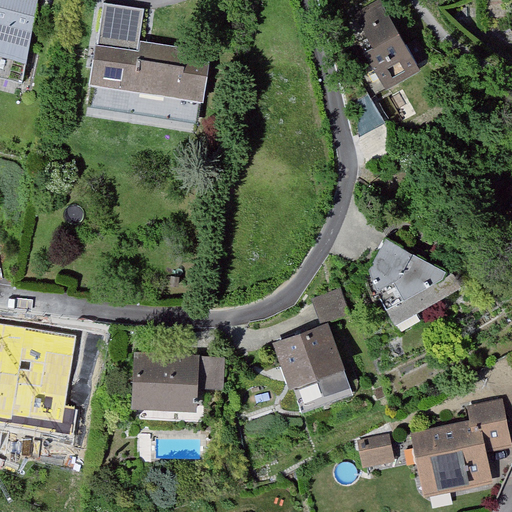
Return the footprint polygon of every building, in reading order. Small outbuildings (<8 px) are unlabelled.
[(41,0),(0,0),(0,3),(0,81),(19,86),(41,0)] [(144,6),(107,0),(103,0),(97,37),(137,44),(144,6)] [(380,7),(352,22),(391,94),(432,72),(419,47),(405,55),(380,7)] [(139,47),(97,40),(91,79),(202,97),(208,58),(188,55),(190,46),(140,38),(139,47)] [(511,184),(499,194),(511,210),(511,184)] [(447,279),(386,245),(373,277),(390,315),(447,279)] [(344,294),(317,304),(327,330),(273,350),(292,399),(350,377),(332,329),(354,321),(344,294)] [(0,388),(69,393),(72,339),(1,335),(0,349),(0,388)] [(227,363),(136,360),(134,414),(199,416),(200,387),(226,388),(227,363)] [(474,426),(415,440),(430,504),(499,487),(492,458),(511,453),(511,441),(503,405),(471,413),(474,426)] [(390,439),(362,446),(369,473),(397,465),(390,439)]
